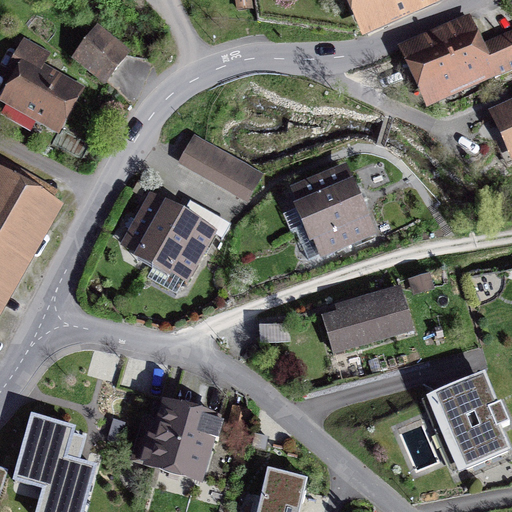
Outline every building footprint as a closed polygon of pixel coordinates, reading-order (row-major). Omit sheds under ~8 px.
[(352,0),(365,25),(417,0),(352,0)] [(433,96),(491,70),(482,51),(473,55),(458,22),(410,44),(433,96)] [(96,31),(74,59),(105,83),(127,55),(96,31)] [(511,37),(482,51),(491,70),(494,78),(511,70),(511,37)] [(8,69),(22,77),(10,99),(56,125),(74,92),(39,72),(47,57),(23,43),(8,69)] [(511,108),(495,117),(511,152),(511,108)] [(195,140),(183,161),(248,198),(260,177),(195,140)] [(310,224),(357,203),(344,172),(296,193),(310,224)] [(0,291),(48,207),(0,179),(0,291)] [(127,246),(156,263),(181,218),(152,201),(127,246)] [(357,203),(310,224),(323,255),(371,234),(357,203)] [(211,234),(181,218),(156,263),(186,279),(211,234)] [(334,354),(413,330),(402,295),(323,319),(334,354)] [(289,326),(260,328),(260,343),(290,341),(289,326)] [(480,387),(427,410),(437,435),(449,430),(466,470),(508,452),(498,429),(509,425),(501,405),(489,410),(480,387)] [(134,461),(196,479),(207,442),(217,445),(222,426),(169,410),(163,429),(145,424),(134,461)] [(248,413),(235,410),(230,427),(244,431),(248,413)] [(34,416),(17,476),(47,485),(54,487),(62,458),(71,427),(34,416)] [(54,487),(47,485),(38,511),(80,511),(93,467),(62,458),(54,487)] [(268,472),(258,511),(299,511),(307,481),(268,472)]
